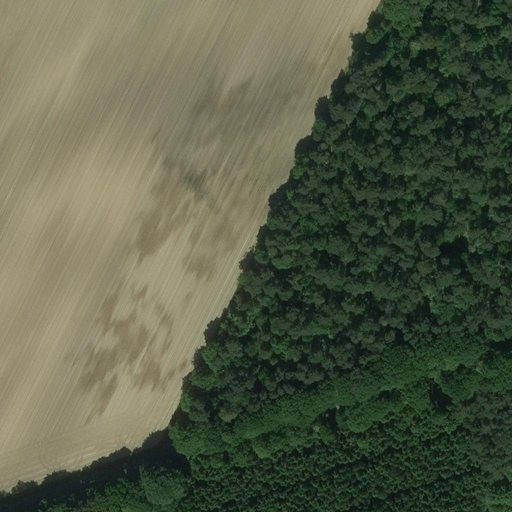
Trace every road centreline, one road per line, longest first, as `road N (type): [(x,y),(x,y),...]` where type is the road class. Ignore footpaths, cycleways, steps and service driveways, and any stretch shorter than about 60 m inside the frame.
road 1 (tertiary): [(1,511),(511,338)]
road 2 (track): [(383,0),(172,428),(168,455)]
